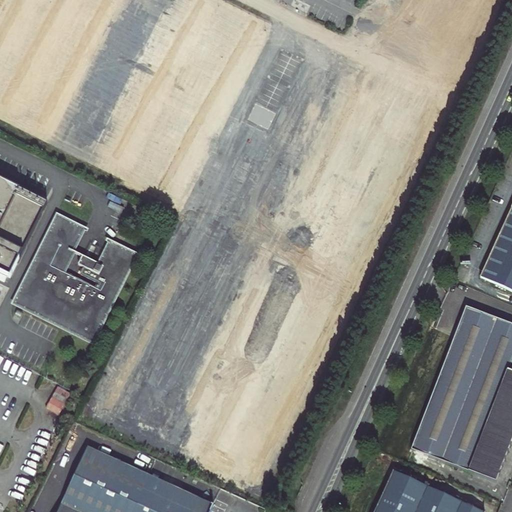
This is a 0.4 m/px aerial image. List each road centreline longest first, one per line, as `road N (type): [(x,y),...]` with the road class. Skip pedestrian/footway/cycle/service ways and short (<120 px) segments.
road 1 (primary): [(415,303),(511,82)]
road 2 (primary): [(415,303),(314,511)]
road 3 (primary): [(327,511),(415,303)]
road 4 (unknown): [(40,511),(73,441),(136,467)]
